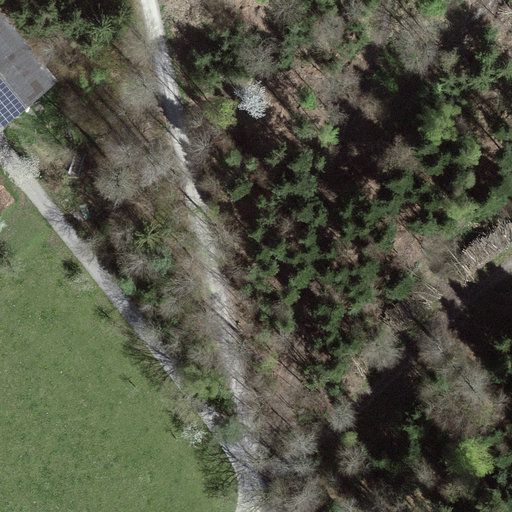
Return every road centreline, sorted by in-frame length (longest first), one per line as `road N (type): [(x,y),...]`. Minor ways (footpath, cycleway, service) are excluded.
road 1 (track): [(247,475),(235,368),(150,0)]
road 2 (track): [(0,148),(247,475)]
road 3 (track): [(249,482),(346,417),(456,305),(511,267)]
